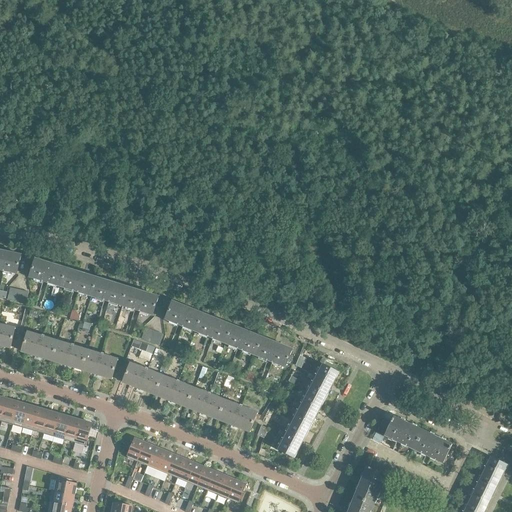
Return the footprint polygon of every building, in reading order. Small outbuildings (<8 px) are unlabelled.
[(0,270),(17,274),(21,256),(0,251),(0,270)] [(30,277),(61,287),(67,269),(36,259),(30,277)] [(97,278),(84,274),(67,269),(61,287),(91,296),(97,278)] [(91,296),(122,306),(128,288),(97,278),(91,296)] [(14,301),(17,289),(11,288),(8,300),(14,301)] [(159,297),(145,293),(128,288),(122,306),(153,315),(159,297)] [(23,291),(17,289),(14,301),(21,302),(23,291)] [(23,291),(21,302),(27,304),(29,292),(23,291)] [(203,314),(190,309),(173,302),(166,319),(196,331),(203,314)] [(76,312),(73,311),(71,318),(71,319),(79,321),(80,318),(78,316),(76,312)] [(232,326),(220,321),(203,314),(196,331),(225,343),(232,326)] [(84,324),(83,328),(89,330),(91,324),(85,322),(84,324)] [(0,345),(11,348),(11,347),(15,329),(0,325),(0,345)] [(262,338),(249,333),(232,326),(225,343),(255,355),(262,338)] [(147,341),(151,330),(145,328),(141,339),(147,341)] [(157,332),(151,330),(147,341),(153,343),(157,332)] [(51,360),(57,341),(28,332),(27,333),(28,333),(23,351),(22,351),(22,352),(51,360)] [(157,332),(153,343),(159,346),(163,335),(157,332)] [(285,368),(292,350),(262,338),(255,355),(285,368)] [(83,370),(88,351),(57,341),(51,360),(83,370)] [(155,347),(142,342),(139,348),(153,353),(155,347)] [(118,361),(119,360),(88,351),(83,370),(113,379),(112,378),(118,361)] [(300,355),(296,365),(301,368),(306,358),(300,355)] [(123,382),(149,393),(155,395),(163,376),(130,364),(131,364),(124,382),(123,381),(123,382)] [(324,401),(331,390),(333,385),(339,373),(323,364),(318,374),(317,376),(308,393),(324,401)] [(209,369),(203,367),(200,373),(199,377),(202,379),(204,374),(206,375),(209,369)] [(255,374),(249,372),(247,379),(252,382),(255,374)] [(194,389),(163,376),(155,395),(187,407),(194,389)] [(187,407),(212,417),(218,420),(226,401),(194,389),(187,407)] [(309,430),(316,418),(324,401),(308,393),(293,421),(309,430)] [(0,397),(0,421),(2,422),(9,400),(0,397)] [(9,400),(2,422),(13,425),(19,403),(9,400)] [(258,414),(226,401),(218,420),(250,432),(251,432),(250,431),(257,414),(258,414)] [(19,403),(13,425),(23,428),(29,406),(19,403)] [(29,406),(23,428),(33,431),(40,409),(29,406)] [(40,409),(33,431),(44,434),(50,412),(40,409)] [(50,412),(44,434),(54,437),(61,415),(50,412)] [(61,415),(54,437),(64,440),(71,418),(61,415)] [(422,431),(405,423),(400,421),(401,420),(394,417),(393,419),(391,423),(385,435),(414,449),(422,431)] [(71,418),(64,440),(75,443),(81,421),(71,418)] [(384,437),(385,435),(391,423),(383,420),(377,434),(384,437)] [(81,421),(75,443),(86,446),(92,424),(81,421)] [(295,459),(300,447),(303,442),(309,430),(293,421),(278,450),(284,453),(295,459)] [(264,438),(268,428),(261,426),(257,435),(264,438)] [(445,442),(440,440),(422,431),(414,449),(443,463),(451,447),(452,445),(445,441),(445,442)] [(127,458),(138,462),(146,443),(135,439),(127,458)] [(148,466),(156,447),(146,443),(138,462),(148,466)] [(166,451),(156,447),(148,466),(158,470),(166,451)] [(168,475),(176,456),(166,451),(158,470),(168,475)] [(186,460),(176,456),(168,475),(178,479),(186,460)] [(369,467),(373,469),(380,460),(375,456),(374,456),(369,467)] [(487,461),(489,462),(484,473),(500,481),(507,466),(508,466),(491,458),(490,458),(491,458),(490,460),(488,459),(487,461)] [(381,459),(380,460),(373,469),(379,472),(386,463),(381,459)] [(188,483),(196,464),(186,460),(178,479),(188,483)] [(379,472),(385,475),(391,465),(386,462),(386,463),(379,472)] [(206,468),(196,464),(188,483),(198,487),(206,468)] [(385,475),(386,475),(390,477),(397,468),(392,465),(391,465),(385,475)] [(358,490),(357,490),(354,497),(373,505),(386,475),(385,475),(379,472),(373,469),(369,467),(369,468),(366,467),(363,474),(364,474),(358,490)] [(397,467),(397,468),(390,477),(396,480),(402,471),(397,467)] [(208,491),(216,472),(206,468),(198,487),(208,491)] [(403,470),(402,471),(396,480),(401,483),(408,474),(403,470)] [(226,476),(216,472),(208,491),(218,495),(226,476)] [(401,483),(407,485),(414,476),(409,473),(408,474),(401,483)] [(500,481),(484,473),(482,476),(480,476),(479,477),(481,478),(473,496),(471,495),(470,497),(472,497),(470,501),(486,509),(500,481)] [(407,485),(413,488),(419,479),(414,475),(414,476),(407,485)] [(228,499),(236,480),(226,476),(218,495),(228,499)] [(413,488),(418,491),(425,482),(420,478),(419,479),(413,488)] [(77,484),(56,480),(54,491),(52,490),(52,491),(74,495),(77,484)] [(246,485),(236,480),(228,499),(238,504),(246,485)] [(426,481),(425,482),(418,491),(426,495),(432,484),(431,484),(426,481)] [(74,495),(52,491),(49,501),(72,506),(74,495)] [(370,511),(373,505),(354,497),(351,504),(352,504),(349,511),(370,511)] [(71,511),(72,506),(49,501),(47,511),(71,511)] [(484,511),(486,509),(470,501),(468,505),(466,504),(465,506),(467,507),(464,511),(484,511)] [(133,511),(134,507),(114,503),(112,511),(133,511)]
